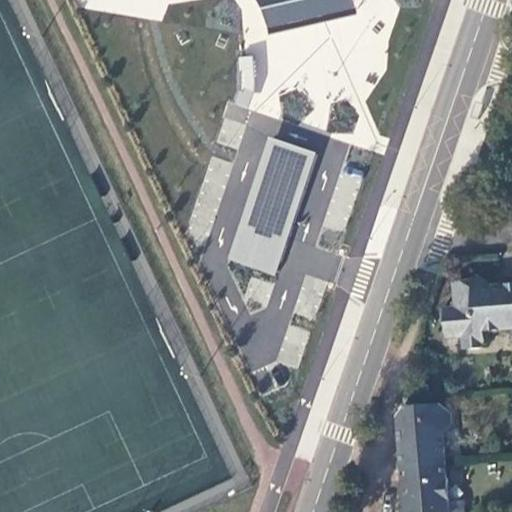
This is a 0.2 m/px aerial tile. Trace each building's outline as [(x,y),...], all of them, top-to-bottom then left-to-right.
[(127,0),(74,0),(74,11),(128,11),(127,0)] [(276,275),(315,151),(266,136),(228,260),(276,275)] [(511,343),(511,282),(484,286),(477,278),(453,280),(455,305),(443,307),(445,338),(460,337),(461,349),(485,347),(485,334),(509,332),(510,344),(511,343)] [(405,413),(395,416),(400,466),(444,461),(442,432),(453,424),(451,410),(439,402),(405,406),(405,413)] [(444,461),(400,466),(403,511),(463,511),(463,503),(448,503),(444,461)]
